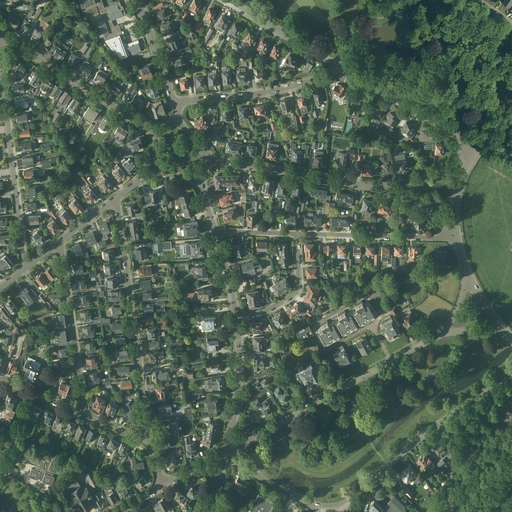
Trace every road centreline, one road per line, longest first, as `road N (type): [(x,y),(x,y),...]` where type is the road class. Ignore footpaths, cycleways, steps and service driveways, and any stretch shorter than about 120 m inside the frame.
road 1 (residential): [(150,445),(115,198)]
road 2 (residential): [(441,332),(226,451)]
road 3 (residential): [(24,270),(0,58)]
road 4 (residential): [(345,503),(415,439),(511,373)]
road 5 (residential): [(158,135),(0,35)]
road 6 (residential): [(385,188),(205,159)]
road 7 (residential): [(83,415),(60,241)]
road 8 (residential): [(173,103),(280,89),(337,65)]
road 9 (residential): [(457,238),(296,234)]
road 10 (residential): [(471,147),(337,65)]
road 11 (residential): [(226,451),(239,370),(236,317)]
road 12 (residential): [(337,65),(225,0)]
road 13 (residential): [(236,317),(265,312),(295,293),(296,234)]
